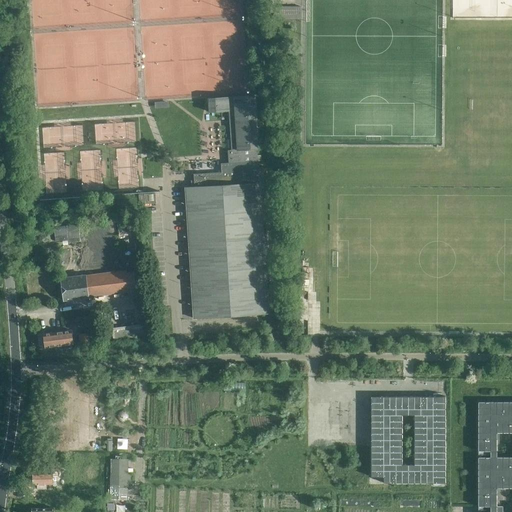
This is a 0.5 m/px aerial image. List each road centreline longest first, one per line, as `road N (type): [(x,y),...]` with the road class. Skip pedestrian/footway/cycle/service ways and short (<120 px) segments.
road 1 (unclassified): [(17,367),(314,354),(511,364)]
road 2 (unclassified): [(17,367),(0,206)]
road 3 (unclassified): [(0,509),(17,367)]
